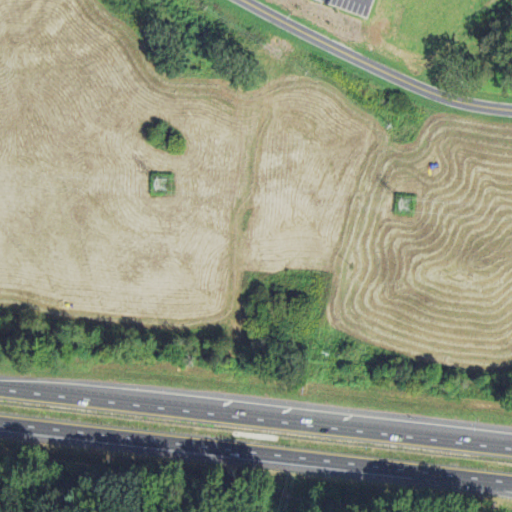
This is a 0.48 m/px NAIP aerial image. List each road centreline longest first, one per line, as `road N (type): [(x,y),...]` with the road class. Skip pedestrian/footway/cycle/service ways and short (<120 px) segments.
road 1 (motorway): [(0,422),(511,482)]
road 2 (motorway): [(511,447),(0,388)]
road 3 (residential): [(511,109),(413,85),(241,0)]
